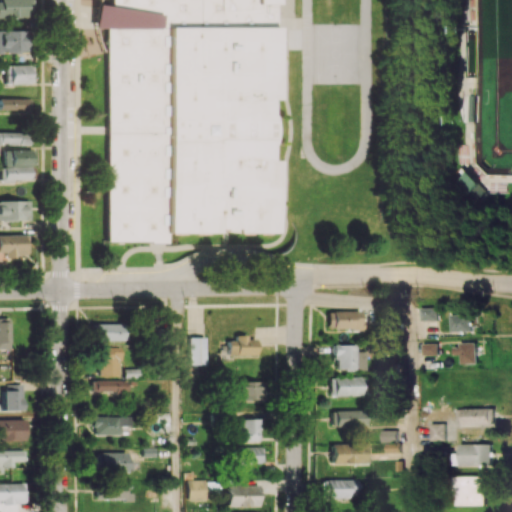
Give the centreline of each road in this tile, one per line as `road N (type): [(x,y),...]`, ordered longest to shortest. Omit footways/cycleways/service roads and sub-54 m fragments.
road 1 (residential): [(511,282),(397,274),(324,276),(294,287),(0,291)]
road 2 (residential): [(60,0),(61,511)]
road 3 (residential): [(294,287),(294,511)]
